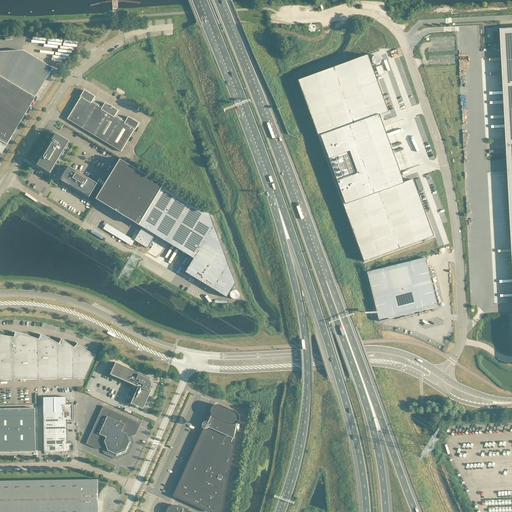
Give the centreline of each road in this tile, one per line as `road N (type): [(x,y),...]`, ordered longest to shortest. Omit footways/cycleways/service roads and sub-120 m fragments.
road 1 (unclassified): [(281,17),(370,14),(401,36),(441,154),(457,243),(462,337),(442,377)]
road 2 (motorway): [(279,196),(338,376),(366,511)]
road 3 (motorway): [(279,196),(307,378),(301,443),(281,511)]
road 4 (motorway): [(322,275),(217,0)]
road 5 (motorway): [(414,511),(322,275)]
road 6 (secondary): [(442,377),(382,350),(197,352)]
road 7 (motorway): [(385,511),(373,431),(322,275)]
road 8 (secondary): [(191,366),(374,364),(432,385)]
road 9 (unclassified): [(2,187),(74,74),(120,38),(114,0)]
road 10 (motorway): [(203,0),(279,196)]
road 11 (secondary): [(197,352),(59,299),(0,294)]
road 12 (secondary): [(0,306),(80,318),(149,355),(191,366)]
road 13 (unclassified): [(135,488),(88,466),(0,466)]
road 14 (unclassified): [(135,488),(191,366)]
road 15 (track): [(398,32),(414,18),(511,7)]
